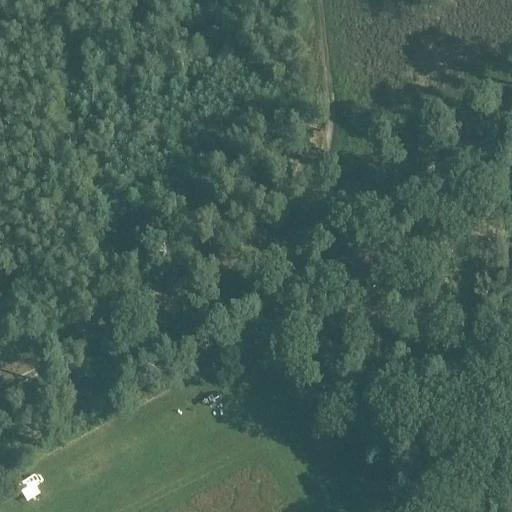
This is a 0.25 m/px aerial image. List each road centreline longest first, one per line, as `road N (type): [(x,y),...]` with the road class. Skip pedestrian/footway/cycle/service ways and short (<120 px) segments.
road 1 (track): [(0,398),(311,229)]
road 2 (track): [(420,511),(301,286),(291,240)]
road 3 (track): [(311,229),(511,124)]
